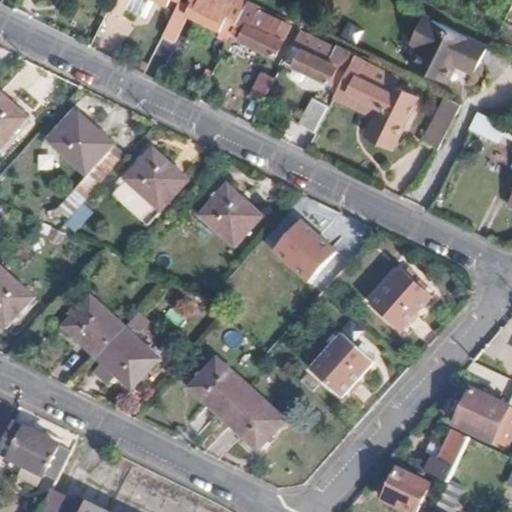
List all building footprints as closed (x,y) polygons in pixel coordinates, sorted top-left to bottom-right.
[(115,0),(111,9),(123,16),(130,0),(158,0),(169,5),(171,0),(176,0),(180,2),(181,0),(115,0)] [(181,0),(180,2),(164,36),(176,41),(189,14),(222,30),(219,37),(228,42),(231,37),(248,0),(236,0),(237,0),(236,0),(181,0)] [(248,0),(231,37),(276,59),(285,42),(274,36),(281,22),(259,12),(262,6),(248,0)] [(490,48),(423,15),(411,41),(419,45),(410,64),(446,81),(460,51),(483,62),(490,48)] [(300,33),(285,64),(339,88),(355,56),(356,52),(333,40),(330,47),(300,33)] [(354,94),(382,109),(378,118),(371,130),(399,144),(421,98),(399,87),(402,80),(355,56),(339,88),(335,97),(350,103),(354,94)] [(267,73),(256,97),(267,102),(278,78),(267,73)] [(0,149),(2,151),(30,120),(0,92),(0,149)] [(350,103),(378,118),(382,109),(354,94),(350,103)] [(313,97),(300,124),(317,133),(331,105),(313,97)] [(449,98),(425,144),(441,151),(464,105),(449,98)] [(474,124),(509,141),(511,134),(511,128),(479,113),(474,124)] [(81,115),(54,145),(88,178),(116,147),(81,115)] [(368,136),(395,149),(399,144),(371,130),(368,136)] [(127,182),(162,214),(189,184),(154,151),(127,182)] [(75,216),(89,194),(77,186),(62,208),(75,216)] [(202,218),(236,250),(264,220),(230,187),(202,218)] [(276,254),(311,284),(337,256),(304,224),(276,254)] [(3,265),(0,267),(0,316),(12,326),(38,297),(3,265)] [(402,271),(371,306),(401,334),(433,299),(402,271)] [(97,294),(68,324),(102,356),(130,325),(97,294)] [(130,325),(102,356),(107,361),(100,369),(114,382),(122,373),(136,387),(165,356),(130,325)] [(344,336),(313,371),(343,398),(375,363),(344,336)] [(221,355),(194,385),(228,416),(255,386),(221,355)] [(228,416),(262,448),(289,418),(255,386),(228,416)] [(476,390),(460,426),(496,442),(511,407),(476,390)] [(15,422),(0,452),(55,478),(72,450),(15,422)] [(456,432),(444,462),(435,457),(428,472),(452,484),(473,440),(456,432)] [(402,471),(388,502),(409,511),(422,511),(434,486),(402,471)] [(53,487),(41,505),(36,511),(116,511),(87,498),(85,502),(53,487)]
